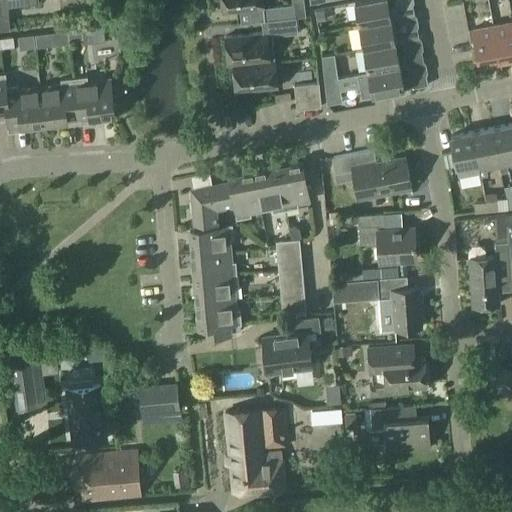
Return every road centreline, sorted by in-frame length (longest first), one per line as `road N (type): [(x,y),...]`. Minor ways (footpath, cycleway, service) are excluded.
road 1 (residential): [(158,159),(426,110)]
road 2 (residential): [(455,339),(426,110)]
road 3 (residential): [(177,359),(158,159)]
road 4 (residential): [(0,180),(158,159)]
road 5 (residential): [(462,481),(455,339)]
